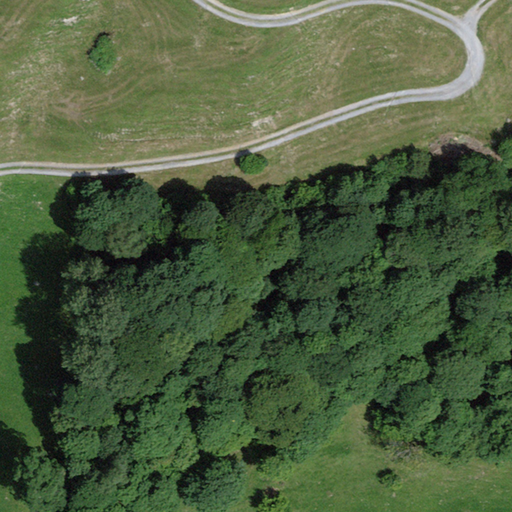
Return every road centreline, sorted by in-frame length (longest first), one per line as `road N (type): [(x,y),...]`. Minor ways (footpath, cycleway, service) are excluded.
road 1 (track): [(393,0),(464,32),(475,63),(457,87),(374,102),(222,152),(114,166),(0,167)]
road 2 (track): [(199,0),(251,21),(280,21),(337,0)]
